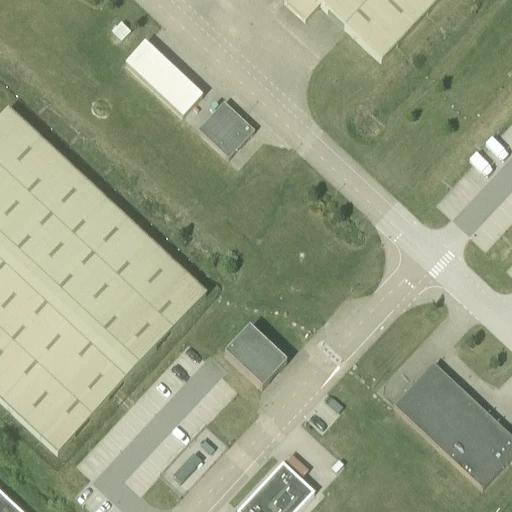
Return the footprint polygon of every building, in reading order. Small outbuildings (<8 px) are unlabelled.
[(379,67),(442,0),(287,0),(282,6),(304,26),(319,11),(379,67)] [(202,101),(143,47),(123,68),(182,123),(202,101)] [(228,164),(253,135),(223,107),(197,136),(228,164)] [(207,299),(8,113),(0,121),(0,405),(57,459),(207,299)] [(285,366),(248,332),(225,360),(262,392),(285,366)] [(393,411),(481,493),(511,460),(511,442),(504,435),(432,368),(427,374),(422,369),(413,378),(418,383),(393,411)] [(188,448),(163,475),(182,491),(208,465),(188,448)] [(296,511),(311,497),(279,468),(237,511),(296,511)] [(0,511),(14,511),(10,509),(0,498),(0,511)]
